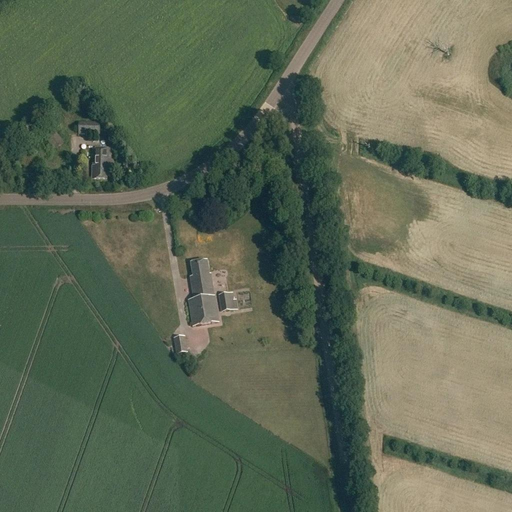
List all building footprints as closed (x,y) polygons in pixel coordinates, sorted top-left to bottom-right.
[(78,135),(100,136),(100,123),(78,123),(78,135)] [(41,135),(53,151),(63,143),(51,128),(41,135)] [(92,180),(107,181),(107,177),(110,177),(111,168),(110,168),(110,162),(111,162),(111,150),(92,150),(92,180)] [(188,300),(192,328),(218,323),(214,297),(213,297),(210,275),(208,275),(206,261),(191,264),(193,277),(190,278),(193,300),(188,300)] [(218,296),(221,313),(237,310),(236,300),(233,300),(232,294),(218,296)] [(174,339),(176,355),(187,353),(185,337),(174,339)]
